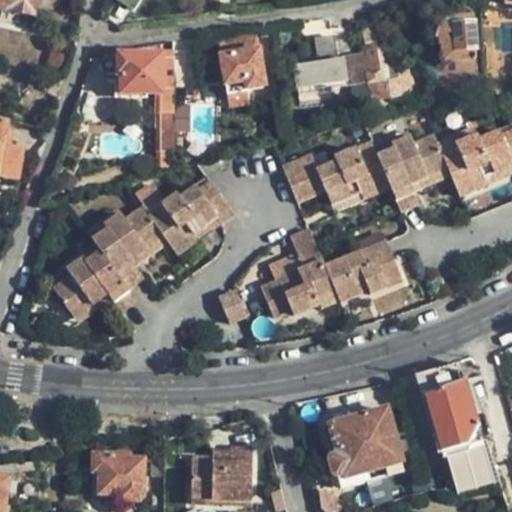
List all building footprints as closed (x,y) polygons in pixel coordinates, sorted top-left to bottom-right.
[(0,0),(0,8),(33,15),(35,0),(0,0)] [(117,0),(133,10),(139,0),(117,0)] [(443,95),(476,92),(472,18),(452,18),(452,24),(446,26),(442,30),(440,34),(443,95)] [(217,39),(225,85),(244,83),(246,90),(264,87),(254,33),(217,39)] [(373,37),(360,39),(369,102),(415,95),(412,79),(380,83),(378,73),(382,72),(379,45),(374,46),(373,37)] [(336,62),(332,38),(313,41),(318,65),(293,69),(299,104),(330,99),(328,88),(345,86),(341,62),(336,62)] [(172,54),(116,54),(115,75),(120,75),(120,95),(161,95),(160,111),(173,112),(172,54)] [(226,93),(246,90),(244,83),(225,85),(226,93)] [(6,122),(0,121),(0,170),(17,174),(21,150),(2,147),(6,122)] [(473,128),(435,143),(439,151),(476,136),(473,128)] [(457,197),(486,186),(483,178),(511,167),(511,169),(511,131),(499,137),(497,132),(479,140),(476,136),(439,151),(446,170),(450,178),(457,197)] [(407,132),(372,146),(376,157),(391,150),(389,146),(410,138),(407,132)] [(391,150),(376,157),(389,190),(399,213),(415,206),(411,194),(408,186),(446,170),(439,151),(435,143),(433,136),(412,144),(410,138),(389,146),(391,150)] [(359,194),(362,201),(389,190),(376,157),(372,146),(370,143),(333,159),(335,165),(316,173),(309,157),(282,168),(296,203),(323,191),(330,206),(359,194)] [(486,186),(511,175),(511,169),(511,167),(483,178),(486,186)] [(0,177),(16,180),(17,174),(0,170),(0,177)] [(411,194),(450,178),(446,170),(408,186),(411,194)] [(176,195),(159,207),(146,216),(162,237),(167,245),(175,256),(196,242),(192,235),(216,218),(221,225),(233,216),(208,183),(197,191),(194,187),(178,197),(176,195)] [(333,213),(362,201),(359,194),(330,206),(333,213)] [(154,200),(141,208),(146,216),(159,207),(154,200)] [(129,261),(162,237),(146,216),(141,208),(124,221),(119,215),(103,225),(106,229),(90,240),(92,243),(99,252),(127,289),(142,279),(134,269),(129,261)] [(83,231),(90,240),(106,229),(103,225),(119,215),(115,210),(101,220),(83,231)] [(196,242),(221,225),(216,218),(192,235),(196,242)] [(317,303),(334,296),(321,268),(314,250),(306,232),(290,239),(298,262),(301,271),(278,280),(260,288),(273,319),(289,312),(291,317),(318,306),(317,303)] [(134,269),(167,245),(162,237),(129,261),(134,269)] [(61,265),(64,270),(80,259),(84,264),(99,252),(92,243),(61,265)] [(334,296),(338,306),(359,297),(358,295),(355,286),(364,283),(367,292),(369,296),(401,282),(385,243),(321,268),(334,296)] [(80,259),(64,270),(70,278),(52,290),(73,318),(106,295),(111,302),(120,313),(135,302),(127,289),(99,252),(84,264),(80,259)] [(275,271),(278,280),(301,271),(298,262),(275,271)] [(358,295),(367,292),(364,283),(355,286),(358,295)] [(244,318),(233,293),(218,298),(228,324),(244,318)] [(78,326),(111,302),(106,295),(73,318),(78,326)] [(321,311),(338,306),(334,296),(317,303),(318,306),(321,311)] [(458,361),(413,375),(436,453),(480,439),(458,361)] [(385,407),(327,424),(336,452),(329,455),(327,459),(332,474),(336,476),(343,474),(344,478),(400,461),(385,407)] [(249,418),(228,423),(233,441),(253,436),(249,418)] [(142,463),(151,463),(151,447),(136,447),(136,458),(128,458),(128,453),(92,453),(91,472),(98,473),(98,494),(117,495),(121,500),(137,501),(142,496),(142,463)] [(163,475),(162,447),(151,447),(151,463),(151,475),(163,475)] [(211,462),(191,461),(189,507),(211,507),(212,496),(250,497),(251,453),(230,453),(230,456),(229,466),(213,466),(213,462),(211,462)] [(213,462),(213,466),(229,466),(230,456),(211,455),(211,462),(213,462)] [(35,469),(34,459),(16,462),(15,473),(35,469)] [(14,480),(15,473),(16,462),(0,464),(0,511),(2,511),(7,478),(14,480)] [(249,508),(250,497),(212,496),(211,507),(249,508)]
